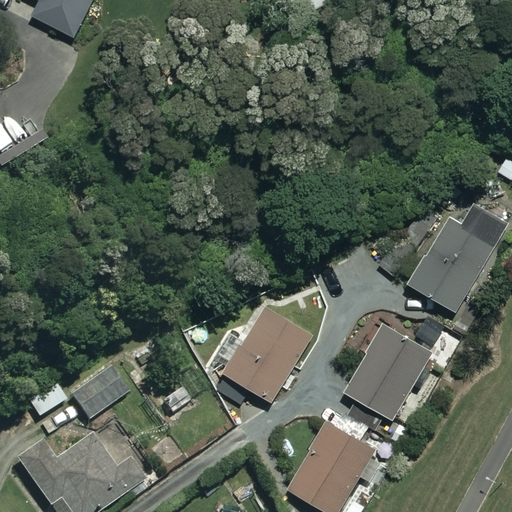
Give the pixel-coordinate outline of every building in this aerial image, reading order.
[(43,0),(35,15),(75,37),(94,0),(43,0)] [(342,0),(299,0),(306,15),(342,0)] [(511,180),(511,162),(507,159),(498,172),(511,181),(511,180)] [(510,225),(476,205),(463,226),(449,218),(409,286),(457,314),(510,225)] [(439,217),(423,206),(379,266),(395,277),(439,217)] [(314,336),(266,307),(224,375),(225,376),(217,390),(241,405),(249,391),(273,405),(314,336)] [(434,353),(384,324),(345,395),(357,402),(348,416),(376,432),(385,417),(395,422),(434,353)] [(124,395),(104,370),(71,395),(91,420),(124,395)] [(339,511),(374,451),(327,423),(288,491),(322,511),(339,511)] [(100,511),(147,480),(108,425),(65,455),(54,439),(20,462),(54,511),(100,511)]
